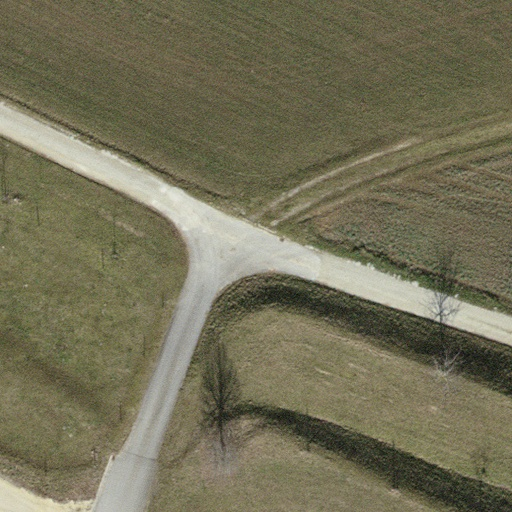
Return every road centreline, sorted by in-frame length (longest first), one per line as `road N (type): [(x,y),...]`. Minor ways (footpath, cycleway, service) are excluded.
road 1 (track): [(511,136),(227,233)]
road 2 (track): [(511,325),(227,233)]
road 3 (track): [(227,233),(120,511)]
road 4 (track): [(227,233),(0,116)]
